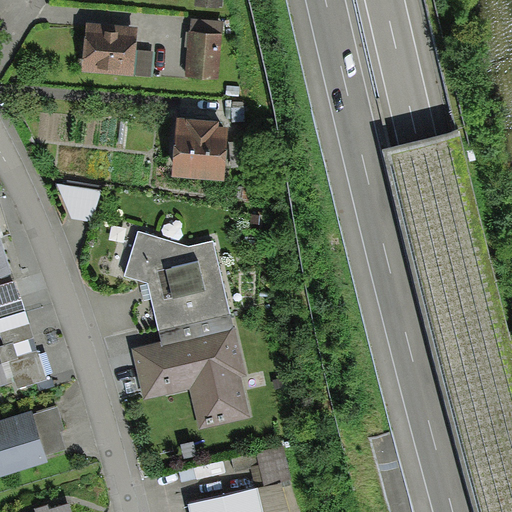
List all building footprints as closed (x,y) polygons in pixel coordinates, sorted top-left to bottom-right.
[(224,20),(191,18),(190,32),(221,34),(223,34),(224,20)] [(137,27),(86,23),(82,72),(133,76),(137,27)] [(186,77),(218,79),(221,34),(190,32),(189,32),(186,77)] [(153,51),(138,50),(136,76),(151,77),(153,51)] [(172,177),(225,180),(228,127),(219,126),(220,120),(178,118),(177,126),(175,126),(172,177)] [(248,140),(229,142),(231,168),(250,166),(248,140)] [(93,219),(101,188),(57,181),(72,215),(93,219)] [(199,430),(251,418),(242,377),(247,376),(236,327),(232,328),(213,241),(189,246),(138,231),(124,276),(147,282),(148,284),(151,299),(160,341),(132,348),(143,399),(190,389),(199,430)] [(2,243),(0,243),(0,277),(12,274),(2,243)] [(151,299),(148,284),(140,285),(144,301),(151,299)] [(0,318),(26,311),(22,299),(0,305),(0,318)] [(0,334),(0,332),(29,324),(26,311),(0,318),(0,334)] [(29,324),(0,332),(0,334),(3,345),(13,342),(14,344),(33,338),(29,324)] [(3,345),(0,346),(0,360),(1,364),(9,361),(19,358),(18,356),(14,344),(13,342),(3,345)] [(46,379),(37,351),(18,356),(19,358),(9,361),(15,381),(17,388),(46,379)] [(7,383),(15,381),(9,361),(1,364),(7,383)] [(32,410),(0,420),(0,476),(48,462),(46,456),(65,450),(60,433),(64,431),(57,407),(33,415),(32,410)] [(260,467),(264,487),(282,483),(292,480),(284,446),(256,451),(260,467)] [(232,456),(236,474),(250,471),(250,469),(260,467),(256,451),(232,456)] [(250,471),(255,489),(258,488),(258,489),(264,487),(260,467),(250,469),(250,471)] [(258,489),(263,511),(288,511),(282,483),(264,487),(258,489)] [(255,489),(188,504),(189,511),(263,511),(258,489),(258,488),(255,489)] [(40,511),(72,511),(70,503),(49,509),(40,511)]
